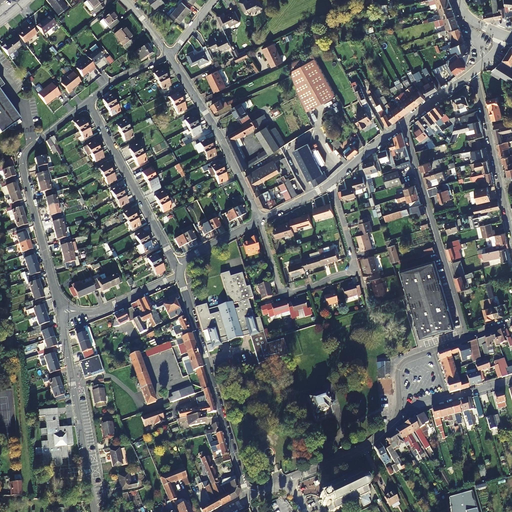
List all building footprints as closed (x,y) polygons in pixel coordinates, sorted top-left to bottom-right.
[(60,0),(45,0),(58,17),(68,10),(60,0)] [(94,15),(104,7),(102,4),(103,3),(100,0),(89,0),(87,2),(94,11),(92,12),(94,15)] [(186,14),(193,6),(191,4),(186,0),(181,0),(176,6),(186,14)] [(253,12),(263,8),(259,0),(250,0),(248,1),(247,0),(242,0),(240,1),(244,11),(251,8),(253,12)] [(387,0),(375,0),(376,10),(388,10),(388,9),(387,0)] [(434,17),(428,19),(429,22),(455,15),(451,5),(439,7),(441,14),(433,16),(434,17)] [(179,22),(186,14),(176,6),(169,14),(179,22)] [(218,16),(223,26),(229,23),(230,26),(240,22),(236,12),(226,16),(224,13),(218,16)] [(102,20),(109,30),(118,24),(111,14),(102,20)] [(455,15),(429,22),(431,28),(433,28),(432,26),(436,25),(436,26),(440,24),(441,25),(457,21),(455,15)] [(34,28),(41,36),(54,26),(46,17),(34,28)] [(446,28),(438,30),(439,32),(441,32),(445,30),(459,26),(458,22),(446,26),(446,28)] [(27,27),(15,36),(22,44),(33,35),(27,27)] [(451,43),(446,45),(448,49),(449,48),(465,42),(460,28),(448,32),(452,41),(450,41),(451,43)] [(114,35),(125,50),(132,46),(130,42),(131,41),(123,29),(114,35)] [(222,51),(232,47),(227,36),(217,41),(216,37),(209,41),(213,51),(221,48),(222,51)] [(2,46),(0,48),(0,50),(6,58),(18,48),(12,40),(3,47),(2,46)] [(449,48),(450,50),(453,49),(454,50),(460,48),(462,53),(453,57),(454,60),(459,57),(462,56),(469,53),(465,42),(449,48)] [(275,44),(263,49),(267,58),(269,57),(272,62),(271,63),(273,68),(284,63),(275,44)] [(200,64),(213,59),(207,45),(203,47),(204,50),(195,54),(194,50),(186,53),(191,64),(198,61),(200,64)] [(87,60),(93,68),(97,65),(96,64),(103,58),(101,56),(104,54),(100,49),(97,51),(98,50),(95,46),(89,51),(91,54),(86,59),(87,60)] [(146,46),(133,55),(139,64),(147,58),(148,59),(153,55),(146,46)] [(511,46),(503,60),(511,65),(511,46)] [(247,51),(235,57),(237,61),(249,55),(247,51)] [(337,97),(314,54),(290,64),(289,65),(299,95),(308,113),(337,97)] [(463,59),(461,60),(466,66),(469,56),(463,59)] [(108,67),(114,63),(110,57),(104,62),(108,67)] [(466,66),(461,60),(459,58),(450,65),(448,62),(433,69),(438,80),(441,86),(465,69),(466,66)] [(93,68),(87,60),(80,66),(80,67),(76,70),(82,78),(90,72),(91,73),(95,70),(93,68)] [(497,74),(511,83),(511,65),(503,60),(492,71),(497,74)] [(157,83),(165,78),(161,70),(152,74),(157,83)] [(213,89),(215,93),(226,87),(218,71),(208,75),(214,88),(213,89)] [(70,91),(80,83),(72,73),(65,78),(66,79),(60,85),(68,94),(71,92),(70,91)] [(157,83),(161,91),(169,87),(165,78),(157,83)] [(433,80),(432,80),(429,82),(429,83),(431,86),(426,89),(424,89),(427,95),(438,88),(434,82),(433,80)] [(360,100),(366,97),(359,83),(357,85),(355,82),(352,83),(353,86),(356,91),(358,94),(360,100)] [(0,132),(13,123),(15,126),(21,122),(0,93),(0,86),(2,85),(0,83),(0,132)] [(50,84),(36,95),(44,106),(54,98),(55,98),(58,96),(50,84)] [(411,86),(409,87),(420,102),(425,98),(419,90),(416,92),(411,86)] [(420,102),(409,87),(407,89),(411,96),(408,98),(415,106),(420,102)] [(370,95),(376,106),(381,103),(375,93),(370,95)] [(408,98),(407,99),(406,100),(401,93),(399,95),(410,110),(415,106),(408,98)] [(176,94),(168,98),(172,106),(181,102),(176,94)] [(410,110),(399,95),(396,97),(401,103),(398,105),(404,114),(410,110)] [(465,95),(452,99),(456,110),(459,109),(460,112),(469,110),(468,106),(469,106),(465,95)] [(106,109),(115,104),(110,96),(102,101),(106,109)] [(237,101),(235,98),(223,104),(220,96),(213,99),(215,102),(212,104),(216,112),(237,101)] [(366,123),(375,116),(374,114),(366,97),(360,100),(365,110),(359,113),(360,115),(356,117),(361,127),(364,128),(366,127),(367,125),(366,123)] [(497,97),(487,100),(488,107),(489,106),(492,120),(502,117),(497,97)] [(404,114),(398,105),(395,107),(391,101),(389,103),(400,118),(404,114)] [(185,110),(181,102),(172,106),(176,115),(185,110)] [(239,119),(248,114),(242,103),(233,108),(239,119)] [(400,118),(389,103),(386,105),(391,111),(388,113),(394,122),(400,118)] [(106,109),(111,117),(119,113),(115,104),(106,109)] [(445,117),(447,116),(439,104),(434,108),(444,121),(444,122),(447,120),(445,117)] [(438,125),(444,121),(434,108),(429,112),(438,125)] [(455,117),(450,119),(451,121),(455,126),(479,121),(477,111),(456,119),(455,117)] [(438,130),(439,130),(441,129),(438,125),(429,112),(423,117),(429,126),(433,123),(438,130)] [(392,123),(386,113),(381,116),(387,127),(392,123)] [(239,161),(245,158),(236,139),(265,122),(262,116),(227,135),(239,161)] [(188,129),(196,125),(192,117),(183,121),(188,129)] [(431,128),(429,126),(423,117),(417,121),(421,127),(424,130),(427,128),(432,134),(434,133),(431,128)] [(82,119),(74,124),(78,132),(87,127),(82,119)] [(124,121),(115,125),(120,133),(128,129),(124,121)] [(455,126),(449,144),(455,142),(459,132),(466,131),(467,135),(482,132),(479,121),(455,126)] [(273,122),(268,126),(281,147),(287,144),(273,122)] [(188,129),(192,138),(200,134),(196,125),(188,129)] [(258,133),(268,149),(271,154),(272,153),(281,147),(268,126),(258,133)] [(501,134),(511,130),(511,128),(511,126),(509,126),(493,130),(497,144),(511,140),(511,137),(503,139),(501,134)] [(91,136),(87,127),(78,132),(82,141),(91,136)] [(423,143),(430,138),(424,130),(421,127),(414,132),(423,143)] [(132,137),(128,129),(120,133),(124,142),(132,137)] [(396,142),(397,148),(401,147),(405,158),(409,157),(402,133),(395,138),(396,142)] [(181,140),(184,146),(191,142),(189,137),(181,140)] [(481,148),(479,138),(469,141),(471,151),(476,150),(476,149),(481,148)] [(52,154),(56,152),(53,146),(49,139),(46,142),(52,154)] [(203,152),(211,148),(207,140),(199,144),(203,152)] [(360,150),(359,149),(354,143),(352,140),(349,143),(350,145),(344,150),(351,157),(360,150)] [(511,143),(511,142),(511,140),(497,144),(500,156),(506,155),(504,149),(509,148),(509,145),(508,144),(511,143)] [(82,148),(86,156),(90,154),(98,150),(94,142),(82,148)] [(305,183),(326,172),(311,143),(286,156),(293,169),(302,184),(305,183)] [(62,156),(56,144),(53,146),(56,152),(59,157),(62,156)] [(283,151),(284,152),(290,149),(287,144),(281,147),(283,151)] [(136,145),(129,150),(133,157),(141,153),(136,145)] [(272,153),(274,156),(283,151),(281,147),(272,153)] [(203,152),(207,161),(215,157),(211,148),(203,152)] [(268,149),(258,155),(261,159),(264,158),(271,154),(268,149)] [(389,164),(392,163),(394,162),(394,159),(393,156),(391,149),(380,152),(382,162),(386,161),(387,162),(388,161),(389,164)] [(484,161),(482,149),(476,150),(471,151),(470,152),(467,152),(462,154),(463,158),(472,155),(473,159),(470,160),(471,164),(484,161)] [(103,159),(98,150),(90,154),(94,163),(103,159)] [(145,162),(141,153),(133,157),(137,166),(145,162)] [(258,155),(247,162),(241,165),(243,170),(248,167),(251,165),(255,163),(257,162),(261,159),(258,155)] [(510,159),(511,158),(511,155),(500,159),(502,164),(504,163),(506,170),(511,168),(511,162),(511,163),(510,159)] [(293,169),(286,156),(281,159),(285,166),(288,165),(290,170),(293,169)] [(38,171),(47,169),(44,157),(34,159),(36,168),(37,168),(38,171)] [(402,168),(400,159),(397,160),(397,158),(394,159),(394,162),(395,164),(397,170),(401,168),(402,168)] [(13,168),(10,159),(7,161),(0,166),(0,177),(2,185),(4,184),(13,181),(12,178),(14,177),(11,168),(13,168)] [(422,172),(425,171),(432,169),(431,165),(439,163),(438,160),(431,162),(420,165),(422,172)] [(471,166),(472,168),(475,168),(476,170),(483,168),(483,172),(489,171),(487,160),(484,161),(471,164),(469,164),(470,166),(471,166)] [(374,161),(363,165),(370,188),(374,186),(370,173),(377,171),(374,161)] [(276,162),(258,170),(263,179),(264,180),(280,171),(276,162)] [(178,164),(174,166),(180,178),(184,176),(178,164)] [(211,178),(214,177),(223,172),(218,164),(207,170),(211,178)] [(106,165),(98,170),(102,177),(111,173),(106,165)] [(37,185),(47,182),(45,173),(52,171),(51,168),(47,169),(38,171),(39,175),(35,176),(37,185)] [(149,169),(141,173),(146,181),(154,177),(149,169)] [(254,192),(259,190),(256,184),(263,179),(258,170),(246,175),(254,192)] [(383,175),(387,187),(402,182),(398,171),(383,175)] [(214,177),(218,185),(227,181),(223,172),(214,177)] [(319,184),(328,177),(326,172),(305,183),(309,189),(319,184)] [(491,172),(475,176),(472,177),(473,181),(482,178),(482,179),(486,178),(488,184),(494,183),(491,172)] [(115,181),(111,173),(102,177),(107,186),(115,181)] [(298,194),(289,176),(287,177),(285,174),(277,178),(287,200),(298,194)] [(431,180),(436,179),(435,174),(434,174),(426,176),(423,177),(426,188),(432,186),(431,180)] [(158,185),(154,177),(146,181),(150,189),(158,185)] [(363,177),(352,181),(354,188),(355,191),(356,195),(363,192),(362,189),(366,188),(363,177)] [(8,196),(18,192),(15,184),(13,181),(4,184),(8,196)] [(45,196),(53,193),(50,181),(47,182),(37,185),(39,192),(43,191),(45,196)] [(446,190),(438,192),(441,203),(446,201),(446,200),(451,198),(449,192),(451,191),(449,184),(445,185),(446,190)] [(396,198),(417,192),(415,185),(404,189),(405,192),(395,195),(396,198)] [(118,187),(110,192),(114,200),(123,195),(118,187)] [(474,189),(469,190),(472,202),(473,202),(477,201),(477,203),(490,200),(487,187),(474,190),(474,189)] [(344,200),(357,197),(355,191),(354,188),(342,192),(344,200)] [(273,199),(269,190),(268,190),(261,194),(256,196),(261,208),(267,210),(276,206),(275,204),(277,203),(274,198),(273,199)] [(10,208),(19,204),(18,201),(20,200),(18,192),(8,196),(11,204),(9,204),(10,208)] [(158,205),(167,201),(162,192),(154,197),(158,205)] [(402,210),(421,204),(417,192),(396,198),(397,202),(407,199),(408,202),(409,202),(409,204),(401,207),(402,210)] [(47,207),(56,205),(53,193),(45,196),(45,199),(47,207)] [(127,204),(123,195),(114,200),(119,208),(127,204)] [(174,207),(172,203),(169,205),(167,201),(158,205),(163,213),(174,207)] [(475,214),(489,211),(500,208),(498,201),(474,207),(475,214)] [(14,219),(24,216),(22,210),(19,204),(10,208),(14,219)] [(60,217),(64,216),(60,204),(56,205),(47,207),(51,219),(60,217)] [(402,210),(384,215),(386,222),(419,212),(420,215),(426,213),(423,204),(421,204),(402,210)] [(241,205),(233,210),(237,219),(245,214),(241,205)] [(335,216),(332,205),(315,211),(318,221),(335,216)] [(131,210),(123,215),(127,223),(135,218),(131,210)] [(224,214),(229,223),(237,219),(233,210),(224,214)] [(475,214),(468,216),(471,228),(477,227),(479,226),(478,220),(491,217),(489,211),(475,214)] [(191,221),(187,214),(182,217),(185,224),(191,221)] [(298,229),(313,225),(310,214),(305,216),(305,217),(291,221),(292,222),(295,232),(298,231),(298,229)] [(15,232),(24,229),(23,225),(27,224),(24,216),(14,219),(17,228),(14,229),(15,232)] [(53,232),(63,229),(60,217),(51,219),(52,223),(51,223),(53,232)] [(358,231),(359,235),(366,233),(370,232),(366,217),(358,220),(359,223),(357,224),(360,231),(358,231)] [(135,218),(127,223),(131,231),(140,227),(135,218)] [(216,218),(208,222),(212,231),(221,227),(216,218)] [(199,227),(203,235),(212,231),(208,222),(199,227)] [(290,236),(295,235),(295,232),(292,222),(287,223),(287,225),(274,228),(277,239),(290,235),(290,236)] [(455,222),(446,224),(445,225),(448,235),(455,233),(455,230),(457,230),(455,222)] [(493,231),(491,224),(481,226),(484,238),(491,236),(496,235),(495,231),(493,231)] [(182,235),(187,244),(195,240),(189,228),(181,233),(182,235)] [(19,244),(29,241),(26,232),(25,233),(24,229),(15,232),(19,244)] [(59,243),(68,241),(67,237),(65,237),(63,229),(53,232),(55,240),(58,239),(59,243)] [(139,245),(147,240),(143,232),(134,237),(139,245)] [(359,235),(355,236),(360,251),(370,248),(366,233),(359,235)] [(497,245),(492,248),(493,251),(505,249),(509,248),(505,233),(496,235),(491,236),(493,243),(496,242),(497,245)] [(187,244),(182,235),(174,239),(179,248),(187,244)] [(244,245),(247,255),(260,251),(256,238),(251,240),(252,243),(244,245)] [(139,254),(141,254),(143,253),(152,248),(147,240),(139,245),(135,246),(139,254)] [(386,241),(389,251),(390,251),(393,262),(398,260),(395,250),(393,250),(390,243),(392,243),(391,241),(390,241),(389,240),(386,241)] [(23,255),(32,252),(31,248),(29,241),(19,244),(23,255)] [(60,246),(62,256),(71,253),(68,241),(59,243),(60,246)] [(449,247),(446,248),(450,260),(455,259),(453,251),(457,250),(457,249),(462,247),(460,244),(459,245),(449,247)] [(321,254),(324,265),(339,260),(336,250),(331,252),(329,246),(328,247),(320,250),(320,251),(321,254)] [(487,253),(483,254),(484,261),(501,258),(502,263),(508,261),(505,249),(493,251),(487,253)] [(321,254),(320,251),(310,254),(312,258),(303,261),(306,270),(324,265),(321,254)] [(27,267),(37,264),(34,256),(32,252),(23,255),(27,267)] [(71,253),(62,256),(64,264),(65,264),(66,269),(75,266),(71,253)] [(159,263),(155,255),(147,259),(151,267),(159,263)] [(374,256),(363,259),(368,273),(378,270),(374,256)] [(400,269),(416,326),(420,325),(423,337),(454,327),(434,260),(400,269)] [(465,274),(461,260),(453,262),(457,276),(465,274)] [(164,271),(159,263),(151,267),(155,276),(164,271)] [(292,277),(306,273),(303,263),(289,267),(292,277)] [(27,277),(28,280),(37,277),(36,274),(39,273),(37,264),(27,267),(30,276),(27,277)] [(207,305),(196,308),(209,352),(213,351),(214,349),(214,347),(221,345),(219,340),(227,338),(228,340),(233,337),(237,336),(242,336),(241,334),(249,331),(250,336),(264,332),(263,330),(260,318),(254,320),(250,306),(240,309),(235,310),(233,305),(238,304),(231,277),(229,273),(221,275),(229,304),(218,307),(220,313),(210,316),(207,305)] [(100,278),(93,281),(97,289),(100,287),(102,292),(110,288),(106,279),(104,274),(100,276),(100,278)] [(106,279),(110,288),(119,284),(121,283),(118,274),(106,279)] [(250,306),(248,300),(254,298),(250,287),(247,288),(242,274),(231,277),(238,304),(240,309),(250,306)] [(469,286),(466,277),(465,274),(457,276),(455,277),(460,290),(465,289),(465,287),(469,286)] [(32,292),(41,288),(39,281),(38,281),(37,277),(28,280),(32,292)] [(381,278),(373,281),(373,284),(376,295),(386,293),(381,278)] [(82,285),(79,280),(71,284),(72,286),(69,288),(73,297),(76,296),(77,298),(85,294),(82,285)] [(82,285),(85,294),(94,291),(94,290),(97,289),(93,281),(82,285)] [(262,300),(272,297),(268,283),(258,286),(262,300)] [(359,298),(362,297),(360,291),(358,285),(355,286),(355,285),(342,289),(345,299),(358,295),(359,298)] [(33,304),(42,301),(41,298),(44,297),(41,288),(32,292),(35,301),(32,302),(33,304)] [(489,297),(495,317),(504,314),(503,311),(507,310),(505,303),(498,305),(497,302),(494,303),(491,288),(487,289),(489,297)] [(327,306),(337,303),(334,291),(330,292),(331,295),(324,297),(327,306)] [(495,317),(489,297),(483,299),(485,306),(488,305),(489,307),(482,309),(485,320),(495,317)] [(146,298),(141,301),(147,314),(149,313),(156,310),(164,306),(168,304),(167,302),(156,307),(155,306),(151,308),(146,298)] [(182,315),(175,300),(170,303),(168,304),(164,306),(170,320),(182,315)] [(33,304),(37,316),(46,313),(44,305),(42,301),(33,304)] [(134,307),(135,310),(139,308),(142,316),(147,314),(141,301),(132,305),(134,307)] [(291,316),(292,319),(296,318),(295,317),(299,316),(298,313),(304,312),(305,318),(312,316),(311,309),(308,310),(305,301),(291,305),(290,304),(287,305),(291,316)] [(282,318),(291,316),(287,305),(287,302),(271,307),(270,305),(266,306),(269,318),(280,315),(281,317),(282,318)] [(115,317),(115,318),(119,326),(127,322),(133,321),(137,319),(132,308),(115,317)] [(149,313),(156,327),(162,323),(156,310),(149,313)] [(37,316),(41,328),(49,325),(53,324),(51,321),(49,321),(46,313),(37,316)] [(139,318),(142,324),(149,320),(152,328),(156,327),(149,313),(147,314),(142,316),(139,318)] [(121,330),(119,326),(115,318),(112,333),(118,332),(118,331),(121,330)] [(146,331),(142,324),(139,318),(138,318),(137,319),(133,321),(140,334),(146,331)] [(175,336),(183,333),(189,331),(184,318),(178,321),(181,328),(173,331),(175,336)] [(41,328),(45,340),(54,337),(51,329),(50,329),(49,325),(41,328)] [(76,333),(80,345),(95,339),(91,328),(76,333)] [(124,329),(121,330),(118,331),(118,332),(124,347),(130,344),(124,329)] [(497,334),(493,336),(494,341),(496,347),(500,346),(499,344),(506,342),(502,331),(497,333),(497,334)] [(485,344),(489,355),(492,354),(491,351),(492,350),(491,342),(494,341),(493,336),(492,334),(484,337),(486,343),(485,344)] [(191,335),(184,337),(182,338),(183,342),(180,343),(180,341),(177,342),(179,349),(185,347),(189,360),(183,362),(187,374),(196,371),(202,369),(191,335)] [(44,354),(53,350),(52,347),(57,345),(54,337),(45,340),(47,349),(42,351),(44,354)] [(476,340),(478,347),(485,344),(486,343),(484,337),(476,340)] [(95,339),(80,345),(83,353),(84,353),(87,360),(96,356),(93,347),(97,346),(95,339)] [(150,350),(157,347),(154,340),(148,343),(150,350)] [(481,359),(478,347),(476,340),(467,343),(468,345),(471,356),(473,362),(481,359)] [(147,357),(171,348),(170,343),(157,347),(150,350),(145,351),(147,357)] [(468,345),(458,347),(460,355),(462,361),(466,360),(466,357),(471,356),(468,345)] [(452,358),(459,356),(456,347),(438,354),(447,385),(458,382),(459,382),(452,358)] [(511,352),(510,348),(503,351),(504,355),(503,355),(503,358),(505,357),(504,355),(511,352)] [(54,354),(53,350),(44,354),(48,366),(58,362),(55,353),(54,354)] [(150,387),(139,354),(130,357),(132,364),(141,391),(150,387)] [(87,360),(80,362),(87,379),(101,373),(106,372),(100,355),(96,356),(87,360)] [(389,361),(380,361),(380,367),(378,368),(377,369),(376,369),(377,376),(383,375),(383,373),(389,371),(389,361)] [(479,377),(482,376),(481,372),(490,368),(487,361),(475,366),(478,372),(479,377)] [(61,371),(58,362),(48,366),(51,375),(47,376),(48,379),(57,376),(56,373),(61,371)] [(202,369),(196,371),(201,388),(202,387),(204,392),(209,390),(202,369)] [(479,377),(478,372),(467,375),(469,386),(482,384),(481,381),(479,377)] [(58,378),(57,376),(48,379),(52,390),(62,387),(59,378),(58,378)] [(459,385),(458,382),(447,385),(449,393),(469,388),(467,382),(464,383),(459,385)] [(93,388),(96,404),(107,403),(104,386),(93,388)] [(62,387),(52,390),(57,402),(66,401),(62,387)] [(141,391),(146,405),(155,402),(150,387),(141,391)] [(170,404),(194,395),(194,394),(192,388),(171,395),(172,398),(168,399),(170,404)] [(328,409),(328,408),(326,404),(330,403),(326,393),(320,395),(319,394),(315,395),(315,396),(309,399),(315,414),(328,409)] [(506,407),(502,393),(494,395),(497,409),(506,407)] [(211,395),(205,396),(205,397),(196,400),(198,405),(207,402),(208,407),(179,413),(180,420),(204,415),(216,413),(211,395)] [(478,415),(478,419),(483,417),(477,397),(473,398),(476,409),(478,415)] [(465,400),(473,426),(476,425),(473,416),(474,416),(474,415),(478,415),(476,409),(473,410),(470,399),(465,400)] [(469,427),(473,426),(465,400),(460,401),(464,416),(467,415),(469,427)] [(459,433),(463,432),(462,429),(463,428),(463,427),(460,428),(459,424),(461,424),(460,421),(459,421),(459,419),(460,419),(458,413),(460,413),(457,402),(451,404),(454,415),(456,422),(459,433)] [(448,422),(450,421),(452,421),(451,416),(454,415),(451,404),(444,406),(448,422)] [(446,427),(449,426),(448,422),(444,406),(437,408),(440,419),(443,418),(446,427)] [(440,419),(437,408),(431,409),(436,427),(438,426),(442,439),(445,438),(444,436),(442,428),(440,419)] [(67,448),(65,429),(58,430),(56,410),(38,411),(39,418),(45,418),(46,431),(40,432),(40,438),(47,437),(47,443),(41,444),(41,450),(35,451),(36,457),(42,457),(43,469),(49,469),(49,462),(55,462),(55,468),(62,468),(61,461),(67,461),(66,448),(67,448)] [(163,419),(161,411),(141,418),(145,428),(154,424),(155,426),(165,422),(164,418),(163,419)] [(424,438),(425,440),(428,438),(426,436),(428,435),(425,431),(427,430),(424,425),(428,422),(423,414),(413,419),(424,438)] [(205,424),(204,415),(180,420),(180,422),(188,421),(189,426),(205,424)] [(413,419),(407,423),(413,433),(415,432),(420,440),(424,438),(413,419)] [(212,425),(214,433),(222,432),(219,423),(212,425)] [(412,445),(415,443),(416,442),(411,434),(413,433),(407,423),(401,427),(411,442),(412,445)] [(101,426),(103,441),(114,439),(112,424),(101,426)] [(411,442),(401,427),(396,430),(397,432),(402,440),(404,438),(407,445),(411,442)] [(442,428),(444,436),(450,434),(450,432),(446,433),(445,427),(442,428)] [(402,440),(397,432),(387,439),(390,445),(395,442),(401,452),(407,448),(402,440)] [(218,442),(213,443),(210,444),(210,446),(211,448),(225,444),(222,433),(216,435),(218,442)] [(221,449),(221,452),(223,457),(229,455),(225,444),(211,448),(214,455),(216,460),(218,460),(217,458),(215,449),(216,449),(217,451),(221,449)] [(384,465),(387,464),(390,462),(380,444),(374,448),(384,465)] [(386,448),(391,457),(396,454),(391,445),(386,448)] [(203,465),(210,462),(206,452),(204,453),(201,447),(197,449),(203,465)] [(211,448),(205,450),(210,457),(214,455),(211,448)] [(113,467),(122,466),(119,450),(110,452),(113,467)] [(210,462),(203,465),(210,481),(212,485),(213,487),(218,485),(219,484),(210,462)] [(170,484),(182,479),(187,477),(184,469),(160,478),(165,489),(168,496),(168,498),(170,502),(176,500),(170,484)] [(320,499),(323,505),(324,507),(326,506),(326,505),(329,510),(334,510),(334,511),(336,511),(335,509),(337,508),(338,509),(339,509),(338,508),(342,506),(342,507),(343,507),(343,505),(346,504),(347,505),(348,505),(347,503),(351,502),(351,503),(352,502),(352,501),(355,500),(356,501),(357,500),(356,499),(359,498),(364,506),(371,503),(368,498),(370,497),(368,493),(369,493),(370,494),(370,492),(371,490),(368,487),(370,483),(370,480),(368,476),(363,477),(363,476),(364,475),(363,474),(363,472),(359,470),(358,471),(355,473),(354,472),(353,473),(354,474),(351,475),(350,474),(349,475),(350,476),(346,478),(345,476),(344,477),(345,478),(341,480),(341,478),(340,479),(340,480),(337,482),(336,481),(335,481),(336,482),(333,484),(332,483),(331,483),(331,484),(328,486),(327,485),(326,485),(327,487),(325,488),(324,486),(323,487),(323,488),(321,489),(321,492),(323,497),(320,497),(320,498),(320,499)] [(121,490),(137,487),(136,482),(130,483),(128,473),(118,475),(121,490)] [(9,483),(10,492),(10,496),(18,497),(22,497),(20,475),(13,476),(13,483),(9,483)] [(222,486),(224,485),(237,482),(235,477),(222,481),(222,486)] [(237,482),(224,485),(225,488),(226,487),(227,492),(225,493),(227,495),(231,493),(234,499),(236,498),(240,490),(237,482)] [(213,502),(209,504),(200,509),(201,511),(210,511),(221,506),(212,485),(207,487),(212,501),(213,502)] [(218,485),(213,487),(221,506),(230,501),(227,495),(224,497),(222,494),(218,485)] [(399,501),(394,492),(384,497),(389,506),(391,506),(393,509),(400,505),(398,502),(399,501)] [(191,511),(188,503),(173,509),(174,511),(191,511)]
